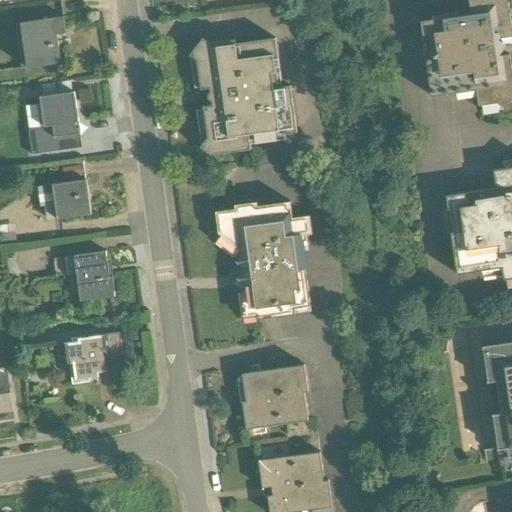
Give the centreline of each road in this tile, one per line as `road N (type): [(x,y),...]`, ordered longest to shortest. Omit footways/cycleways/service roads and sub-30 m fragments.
road 1 (residential): [(187,434),(124,0)]
road 2 (unknown): [(324,348),(286,30)]
road 3 (unknown): [(511,129),(421,136),(430,264),(446,276),(474,279)]
road 4 (residential): [(0,472),(187,434)]
road 5 (unknown): [(324,348),(347,511)]
road 6 (unknown): [(176,359),(324,348)]
road 7 (unknown): [(421,136),(400,7)]
